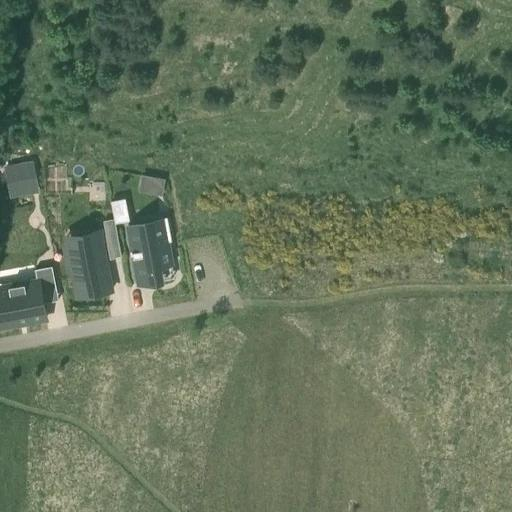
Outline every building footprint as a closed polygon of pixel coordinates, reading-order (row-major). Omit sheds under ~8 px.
[(0,155),(0,179),(7,180),(10,156),(0,155)] [(126,202),(111,204),(114,215),(114,218),(115,223),(129,220),(129,217),(126,202)] [(167,218),(128,225),(139,284),(157,281),(154,267),(171,264),(167,241),(171,240),(167,218)] [(116,228),(105,230),(110,257),(121,255),(116,228)] [(102,240),(64,247),(68,265),(72,264),(78,296),(111,289),(102,240)] [(10,299),(0,301),(0,327),(46,318),(40,289),(56,286),(52,266),(35,269),(37,280),(23,283),(8,286),(10,299)]
